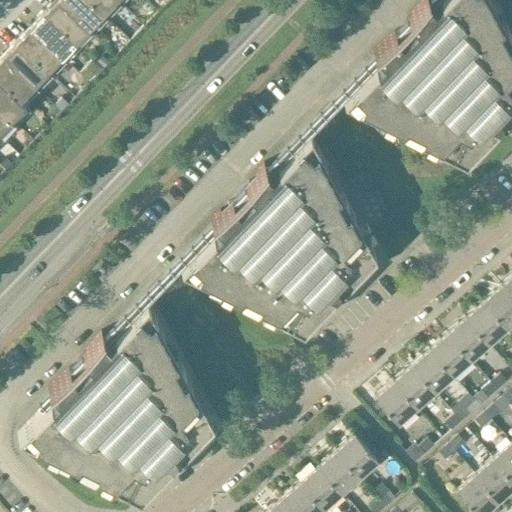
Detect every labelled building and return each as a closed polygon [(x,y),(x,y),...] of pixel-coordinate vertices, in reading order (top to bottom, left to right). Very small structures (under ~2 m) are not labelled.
[(87,26),(60,0),(49,0),(41,9),(73,40),(87,26)] [(101,11),(89,0),(60,0),(87,26),(101,11)] [(112,0),(89,0),(101,11),(112,0)] [(511,106),(511,37),(491,0),(435,0),(375,62),(374,62),(342,95),(342,96),(464,157),(496,124),(496,123),(483,117),(497,102),(504,115),(511,106)] [(73,40),(41,9),(28,23),(60,54),(73,40)] [(60,54),(28,23),(14,37),(46,68),(60,54)] [(46,68),(14,37),(0,51),(32,83),(46,68)] [(32,83),(0,51),(0,80),(18,97),(32,83)] [(91,58),(79,70),(88,79),(99,67),(91,58)] [(0,80),(0,107),(9,117),(24,102),(18,97),(0,80)] [(61,96),(54,103),(60,108),(66,101),(61,96)] [(0,126),(9,117),(0,107),(0,126)] [(374,250),(309,130),(308,130),(276,164),(212,231),(212,230),(179,263),(179,264),(301,325),(333,292),(333,291),(320,285),(334,271),(341,283),(342,283),(374,250)] [(511,271),(500,283),(511,296),(511,271)] [(511,319),(511,296),(500,283),(482,299),(505,325),(511,319)] [(211,418),(146,298),(145,300),(113,332),(114,332),(49,399),(17,432),(138,493),(171,459),(158,453),(172,439),(178,451),(179,451),(211,418)] [(505,325),(482,299),(464,314),(487,341),(505,325)] [(487,341),(464,314),(446,330),(469,357),(487,341)] [(469,357),(446,330),(428,346),(451,373),(469,357)] [(451,373),(428,346),(409,362),(433,389),(451,373)] [(433,389),(409,362),(392,378),(415,404),(433,389)] [(496,387),(505,379),(498,371),(489,380),(496,387)] [(415,404),(392,378),(372,395),(396,421),(415,404)] [(486,396),(496,387),(489,380),(479,388),(486,396)] [(490,416),(499,408),(493,401),(484,409),(490,416)] [(459,419),(469,411),(462,403),(453,412),(459,419)] [(481,425),(490,416),(484,409),(474,417),(481,425)] [(450,428),(459,419),(453,412),(443,420),(450,428)] [(377,457),(354,431),(335,447),(359,474),(377,457)] [(454,448),(463,440),(457,433),(447,441),(454,448)] [(423,452),(432,443),(426,436),(416,444),(423,452)] [(511,442),(509,439),(491,455),(511,478),(511,442)] [(445,457),(454,448),(447,441),(438,449),(445,457)] [(359,474),(335,447),(317,463),(340,490),(359,474)] [(511,483),(511,478),(491,455),(473,471),(496,498),(511,483)] [(340,490),(317,463),(299,479),(323,505),(340,490)] [(479,511),(496,498),(473,471),(454,487),(475,511),(479,511)] [(315,511),(323,505),(299,479),(281,495),(296,511),(315,511)] [(385,503),(394,495),(387,488),(378,496),(385,503)] [(388,511),(400,511),(404,507),(408,511),(420,502),(411,492),(395,506),(388,511)] [(296,511),(281,495),(263,510),(264,511),(296,511)] [(374,511),(375,511),(385,503),(378,496),(368,504),(374,511)]
